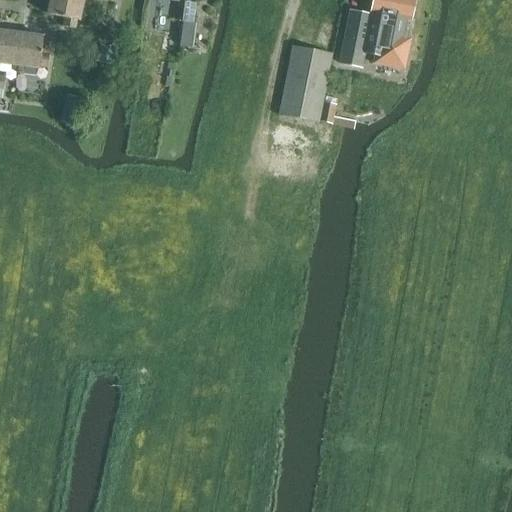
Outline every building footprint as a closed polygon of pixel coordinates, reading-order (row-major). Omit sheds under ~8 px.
[(63,26),(75,29),(76,22),(79,22),(83,2),(74,0),(51,0),(48,16),(64,19),(63,26)] [(404,70),(410,40),(404,39),(408,21),(410,21),(413,0),(373,0),(369,22),(363,20),(364,15),(350,12),(339,64),(361,69),(364,54),(375,56),(373,64),(404,70)] [(185,3),(182,22),(193,23),(195,4),(185,3)] [(192,48),(195,25),(182,23),(179,46),(192,48)] [(0,65),(18,67),(22,36),(2,33),(0,46),(0,65)] [(40,68),(46,69),(47,69),(48,56),(41,55),(43,38),(22,36),(18,67),(39,70),(40,68)] [(102,44),(98,60),(116,64),(119,49),(102,44)] [(281,115),(320,122),(333,55),(293,47),(281,115)] [(67,96),(60,122),(77,126),(84,100),(67,96)] [(326,103),(322,123),(332,125),(337,106),(326,103)] [(323,131),(283,124),(281,136),(285,137),(281,156),(302,160),(305,140),(320,143),(323,131)]
